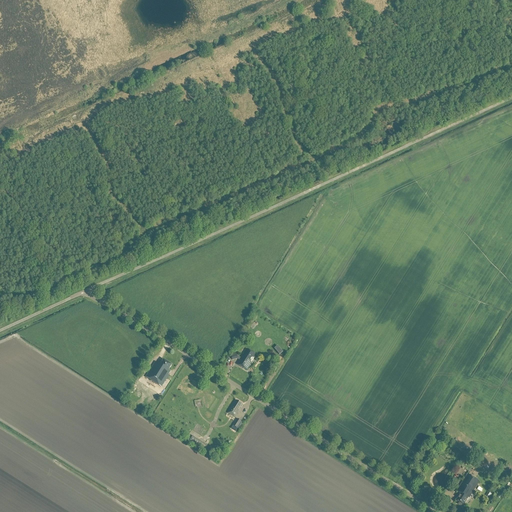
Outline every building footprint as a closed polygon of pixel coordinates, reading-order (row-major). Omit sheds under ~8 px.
[(275,348),(281,355),(284,352),(279,345),(275,348)] [(254,358),(256,356),(246,349),(241,358),(237,356),(236,354),(231,355),(232,360),(238,359),(239,360),(237,365),(246,371),(251,363),(250,360),(251,359),(254,358)] [(172,365),(163,360),(160,365),(155,362),(142,383),(161,395),(164,390),(161,388),(169,376),(168,375),(170,372),(169,370),(172,365)] [(241,404),(242,404),(237,400),(235,404),(234,403),(227,413),(233,418),(243,406),(241,404)] [(237,429),(241,422),(237,420),(233,427),(237,429)] [(204,450),(207,446),(192,437),(190,441),(204,450)] [(468,499),(479,482),(467,475),(457,492),(460,494),(457,499),(455,502),(462,506),(467,498),(468,499)]
